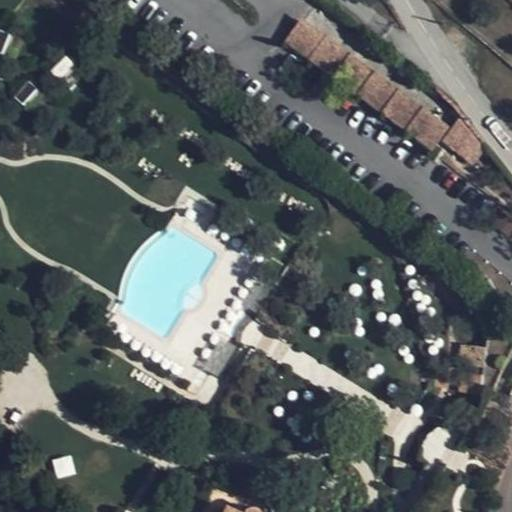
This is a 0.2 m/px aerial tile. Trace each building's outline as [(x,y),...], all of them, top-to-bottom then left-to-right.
[(0,29),(0,52),(4,54),(12,34),(0,29)] [(413,74),(383,49),(366,72),(402,102),(414,88),(407,81),(413,74)] [(466,121),(461,113),(445,99),(421,120),(452,156),(472,128),(466,121)] [(385,149),(388,146),(400,130),(361,101),(347,120),(385,149)] [(500,164),(472,128),(452,156),(449,160),(482,184),(500,164)] [(388,146),(404,158),(416,143),(400,130),(388,146)] [(511,214),(416,143),(404,158),(400,163),(511,247),(511,214)] [(257,312),(270,288),(255,280),(242,303),(257,312)] [(221,377),(235,346),(218,339),(204,370),(221,377)] [(55,405),(11,384),(0,408),(0,425),(37,443),(55,405)] [(71,455),(52,458),(55,478),(75,475),(71,455)] [(241,511),(252,494),(215,480),(199,511),(241,511)] [(129,511),(132,505),(110,495),(102,511),(129,511)]
